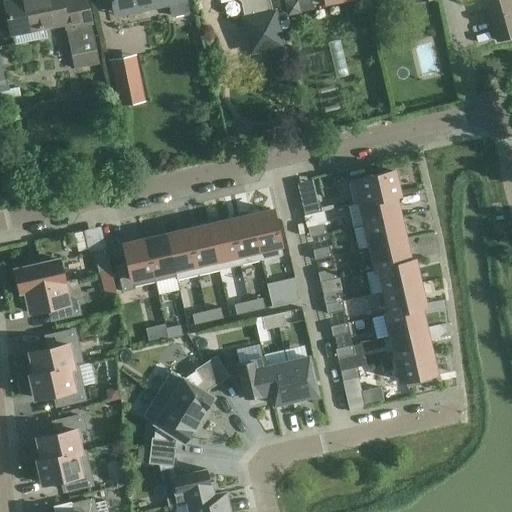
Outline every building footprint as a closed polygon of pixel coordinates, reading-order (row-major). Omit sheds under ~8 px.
[(91,24),(86,0),(11,0),(5,1),(14,43),(47,36),(45,28),(65,23),(67,29),(66,30),(74,69),(99,64),(97,50),(91,24)] [(110,0),(114,16),(170,4),(172,15),(188,11),(185,0),(110,0)] [(244,19),(251,52),(282,46),(275,12),(273,12),(270,0),(247,0),(251,17),(244,19)] [(286,0),(289,14),(314,9),(312,0),(286,0)] [(485,0),(484,0),(496,42),(511,37),(511,3),(511,0),(485,0)] [(0,99),(21,96),(18,87),(9,88),(7,78),(5,79),(0,54),(0,99)] [(145,102),(136,55),(110,60),(119,107),(145,102)] [(403,112),(402,105),(392,108),(394,114),(403,112)] [(395,195),(399,194),(394,171),(349,181),(355,204),(360,203),(395,195)] [(360,203),(365,225),(400,217),(395,195),(360,203)] [(322,212),(320,202),(302,206),(305,215),(322,212)] [(251,215),(262,260),(283,255),(273,210),(251,215)] [(251,215),(230,220),(240,265),(262,260),(251,215)] [(405,239),(400,217),(365,225),(370,247),(405,239)] [(209,225),(219,270),(240,265),(230,220),(209,225)] [(325,224),(308,228),(310,238),(327,234),(325,224)] [(198,275),(219,270),(209,225),(188,230),(198,275)] [(174,270),(176,277),(177,280),(198,275),(188,230),(166,235),(174,270)] [(155,282),(176,277),(174,270),(166,235),(145,240),(155,282)] [(410,261),(405,239),(370,247),(375,270),(379,269),(379,268),(410,261)] [(116,265),(122,292),(135,289),(135,286),(155,282),(145,240),(124,245),(128,262),(116,265)] [(330,246),(313,250),(315,260),(332,256),(330,246)] [(92,253),(99,274),(111,271),(105,250),(92,253)] [(19,287),(20,292),(23,291),(64,281),(59,259),(54,260),(53,258),(40,261),(40,263),(15,269),(16,274),(14,274),(17,288),(19,287)] [(384,291),(419,283),(414,260),(410,261),(379,268),(379,269),(384,291)] [(335,268),(318,272),(320,282),(337,278),(335,268)] [(49,307),(52,319),(79,313),(76,300),(69,301),(64,281),(23,291),(28,313),(49,307)] [(425,306),(419,283),(384,291),(389,312),(389,313),(420,306),(420,307),(425,306)] [(283,304),(299,300),(296,290),(280,294),(283,304)] [(325,304),(342,300),(340,291),(323,295),(325,304)] [(249,301),(251,311),(265,308),(263,298),(249,301)] [(342,300),(325,304),(327,314),(345,310),(342,300)] [(251,311),(249,301),(234,304),(236,315),(251,311)] [(385,314),(390,337),(425,329),(420,307),(420,306),(389,313),(389,312),(385,313),(385,314)] [(206,311),(209,321),(223,318),(221,307),(206,311)] [(209,321),(206,311),(192,314),(194,325),(209,321)] [(286,325),(283,312),(262,317),(265,330),(286,325)] [(347,323),(330,327),(332,336),(350,333),(347,323)] [(168,339),(183,335),(180,325),(166,328),(168,339)] [(390,337),(395,359),(431,351),(425,329),(390,337)] [(32,374),(32,375),(83,363),(81,363),(74,330),(46,337),(49,348),(27,353),(32,374)] [(260,400),(272,397),(262,358),(259,344),(236,350),(239,363),(237,364),(245,399),(259,395),(260,400)] [(353,345),(335,349),(338,359),(355,355),(353,345)] [(407,380),(408,385),(430,380),(429,375),(436,373),(431,351),(395,359),(400,382),(407,380)] [(216,355),(205,363),(218,383),(229,376),(216,355)] [(262,358),(272,397),(274,404),(295,399),(287,362),(267,366),(264,357),(262,358)] [(309,357),(287,362),(295,399),(317,394),(309,357)] [(54,393),(57,405),(84,399),(77,366),(84,364),(83,363),(32,375),(32,374),(30,375),(31,380),(28,380),(32,394),(34,393),(35,398),(54,393)] [(157,393),(203,422),(210,411),(206,409),(213,397),(206,393),(209,389),(218,383),(205,363),(194,370),(201,380),(196,386),(171,370),(157,393)] [(358,367),(340,371),(343,381),(360,377),(358,367)] [(152,437),(150,450),(174,453),(176,441),(178,438),(185,442),(192,431),(196,433),(203,422),(157,393),(143,416),(167,431),(165,439),(152,437)] [(39,460),(40,460),(86,450),(86,449),(81,450),(76,431),(84,429),(81,416),(54,422),(56,434),(35,439),(39,460)] [(62,479),(65,490),(92,484),(84,451),(86,451),(86,450),(40,460),(39,460),(37,460),(38,465),(36,465),(39,479),(41,478),(42,483),(62,479)] [(174,453),(150,450),(149,463),(158,464),(173,466),(174,453)] [(173,466),(158,464),(168,506),(178,504),(225,493),(225,492),(217,494),(214,482),(210,483),(207,469),(175,477),(173,466)] [(187,502),(189,511),(229,511),(225,493),(178,504),(187,502)] [(96,511),(94,500),(65,506),(66,511),(96,511)]
